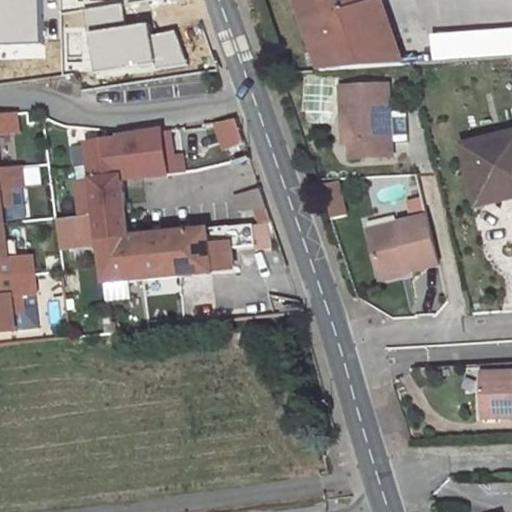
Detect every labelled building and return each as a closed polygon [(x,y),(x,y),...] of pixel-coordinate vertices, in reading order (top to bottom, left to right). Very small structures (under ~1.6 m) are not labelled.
[(0,0),(0,35),(0,47),(45,45),(43,0),(0,0)] [(300,0),(326,71),(409,65),(385,0),(379,0),(368,4),(366,0),(300,0)] [(123,6),(85,12),(96,73),(155,64),(158,72),(189,66),(178,33),(155,37),(153,25),(127,27),(123,6)] [(397,157),(392,84),(345,88),(347,120),(354,119),(355,143),(356,160),(397,157)] [(0,133),(5,133),(18,132),(16,113),(0,114),(0,133)] [(216,123),(224,150),(244,144),(236,117),(216,123)] [(347,120),(348,144),(355,143),(354,119),(347,120)] [(122,179),(168,174),(161,131),(88,142),(100,241),(129,237),(122,179)] [(486,194),(511,187),(511,134),(474,144),(486,194)] [(511,187),(486,194),(474,144),(463,146),(478,205),(511,197),(511,187)] [(0,169),(0,223),(5,223),(3,206),(1,189),(11,188),(24,186),(22,167),(0,169)] [(11,188),(1,189),(3,206),(13,205),(11,188)] [(262,189),(235,195),(238,212),(242,211),(246,225),(269,222),(274,222),(262,189)] [(415,273),(442,267),(426,197),(410,201),(415,222),(372,232),(382,273),(413,267),(415,273)] [(106,284),(215,274),(214,268),(234,266),(232,250),(256,247),(257,252),(272,251),(269,222),(246,225),(129,237),(100,241),(106,284)] [(9,258),(7,241),(5,223),(0,223),(0,278),(35,275),(32,256),(19,257),(9,258)] [(17,240),(7,241),(9,258),(19,257),(17,240)] [(413,267),(382,273),(384,280),(415,273),(413,267)] [(0,332),(18,331),(16,314),(13,296),(23,295),(37,293),(35,275),(0,278),(0,332)] [(23,295),(13,296),(16,314),(25,312),(23,295)] [(511,372),(482,373),(484,418),(511,416),(511,372)]
